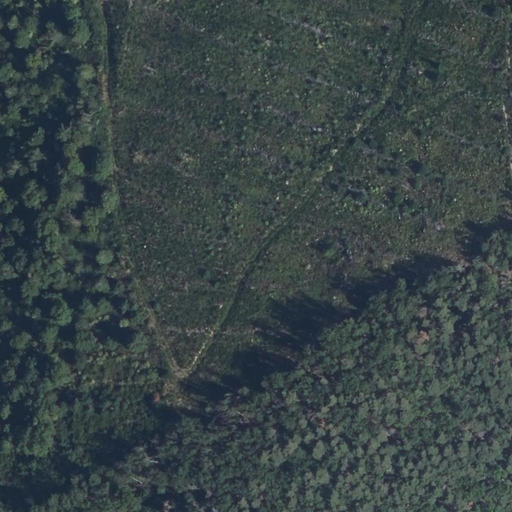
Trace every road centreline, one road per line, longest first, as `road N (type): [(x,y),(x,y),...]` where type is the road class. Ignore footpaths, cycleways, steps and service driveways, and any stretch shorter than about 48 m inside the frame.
road 1 (track): [(415,0),(391,60),(259,247),(182,390)]
road 2 (track): [(182,390),(128,256),(106,160),(105,0)]
road 3 (track): [(0,458),(123,440),(148,428),(182,390)]
